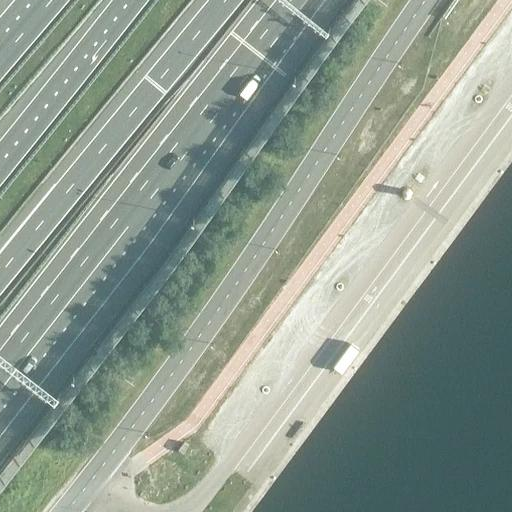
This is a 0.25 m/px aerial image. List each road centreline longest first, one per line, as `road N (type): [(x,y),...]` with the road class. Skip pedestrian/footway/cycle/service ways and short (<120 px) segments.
road 1 (unclassified): [(65,511),(204,329),(425,0)]
road 2 (motorway): [(0,378),(298,0)]
road 3 (motorway): [(0,267),(223,0)]
road 4 (motorway): [(130,0),(0,161)]
